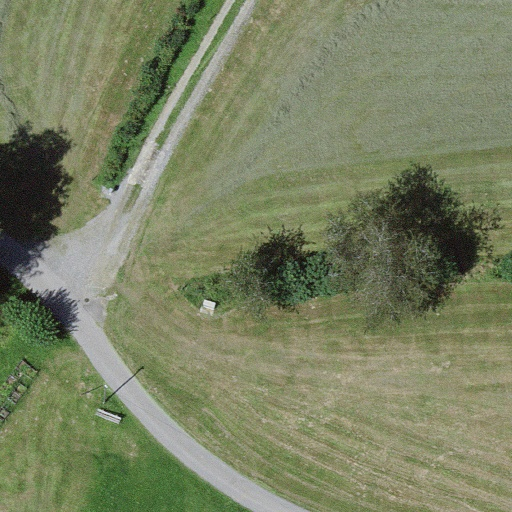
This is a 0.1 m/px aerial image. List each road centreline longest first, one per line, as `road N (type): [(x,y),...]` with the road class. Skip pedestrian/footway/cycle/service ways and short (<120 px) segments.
road 1 (unclassified): [(0,249),(80,326),(150,422),(224,485),(280,511)]
road 2 (track): [(244,0),(80,326)]
